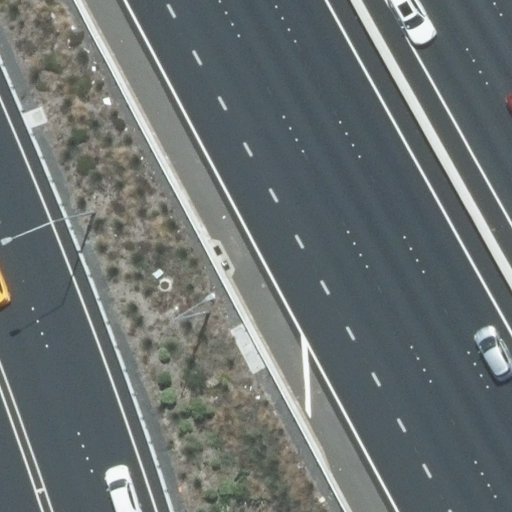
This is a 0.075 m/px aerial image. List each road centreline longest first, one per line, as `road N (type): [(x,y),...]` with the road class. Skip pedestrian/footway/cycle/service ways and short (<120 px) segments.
road 1 (motorway): [(511,489),(243,0)]
road 2 (motorway): [(107,511),(0,195)]
